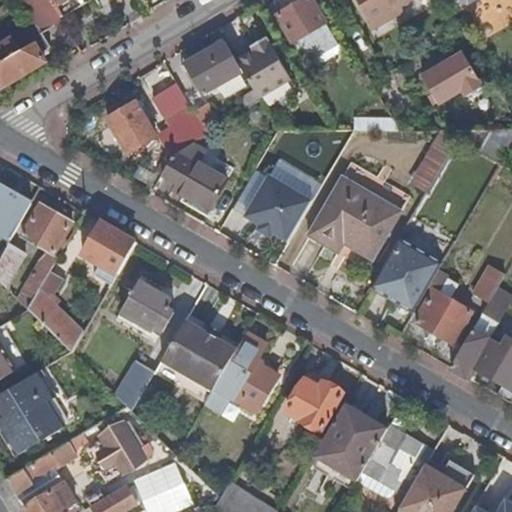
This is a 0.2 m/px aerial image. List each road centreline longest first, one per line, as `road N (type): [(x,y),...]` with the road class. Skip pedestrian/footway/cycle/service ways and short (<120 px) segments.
road 1 (residential): [(0,132),(511,430)]
road 2 (residential): [(0,128),(215,0)]
